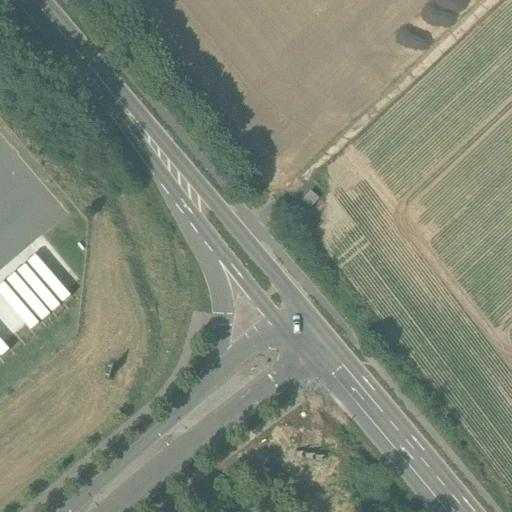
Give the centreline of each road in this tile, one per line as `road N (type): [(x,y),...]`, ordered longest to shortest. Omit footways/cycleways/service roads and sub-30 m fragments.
road 1 (track): [(230,242),(489,0)]
road 2 (secondary): [(30,0),(203,211)]
road 3 (unclassified): [(117,511),(271,381),(302,327)]
road 4 (secondary): [(302,327),(457,511)]
road 5 (unclassified): [(217,370),(64,511)]
road 6 (secondary): [(203,211),(223,281),(217,370)]
road 7 (secondary): [(203,211),(302,327)]
